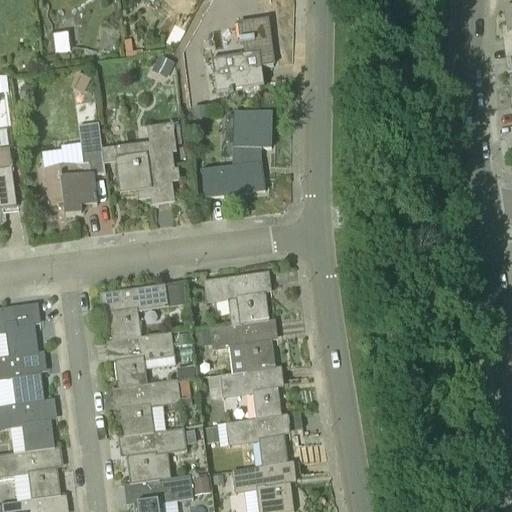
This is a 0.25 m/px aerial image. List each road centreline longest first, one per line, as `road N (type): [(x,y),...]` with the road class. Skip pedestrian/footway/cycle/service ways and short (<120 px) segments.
road 1 (residential): [(362,511),(319,234)]
road 2 (residential): [(64,266),(319,234)]
road 3 (residential): [(98,511),(64,266)]
road 4 (residential): [(319,234),(320,0)]
road 5 (residential): [(482,213),(469,107),(470,0)]
road 6 (residential): [(511,417),(482,213)]
